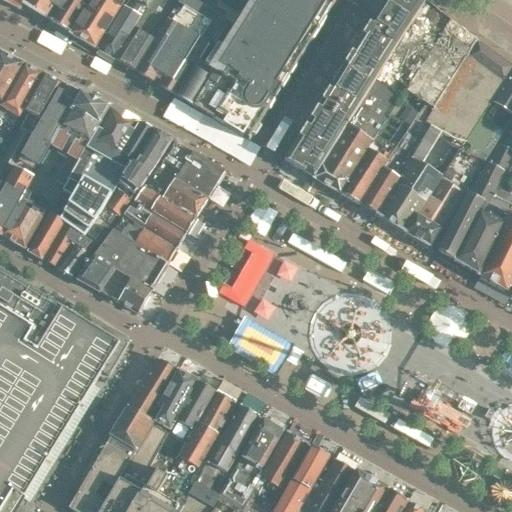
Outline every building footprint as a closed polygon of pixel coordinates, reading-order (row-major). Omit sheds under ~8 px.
[(24,5),(27,0),(0,0),(3,1),(3,2),(5,3),(5,2),(20,10),(21,10),(24,5)] [(27,0),(24,5),(71,34),(92,0),(27,0)] [(92,0),(71,34),(71,35),(74,37),(74,35),(93,47),(95,49),(125,0),(92,0)] [(125,0),(95,49),(100,51),(114,59),(116,61),(153,0),(125,0)] [(153,0),(116,61),(136,72),(138,73),(183,0),(153,0)] [(197,0),(183,0),(138,73),(142,76),(142,75),(148,78),(147,79),(149,80),(149,79),(156,83),(155,84),(156,84),(156,83),(164,88),(163,89),(164,89),(165,89),(171,92),(170,93),(171,94),(172,93),(176,95),(176,96),(177,96),(211,39),(224,19),(232,24),(239,13),(219,1),(213,10),(197,0)] [(212,40),(177,98),(194,108),(194,107),(215,120),(218,115),(226,120),(223,125),(243,138),(246,132),(252,136),(260,123),(269,109),(267,108),(272,100),(274,101),(276,98),(275,98),(288,77),(288,78),(290,75),(295,66),(295,67),(297,64),(297,63),(301,56),(302,57),(312,41),(311,40),(331,7),(332,8),(336,0),(253,0),(232,35),(231,36),(224,47),(215,41),(212,40)] [(423,0),(384,0),(284,161),(313,178),(375,79),(424,0),(423,0)] [(441,11),(424,0),(375,79),(402,97),(399,102),(419,114),(425,105),(409,95),(418,82),(402,71),(411,56),(435,72),(431,78),(439,83),(443,77),(470,95),(458,112),(445,104),(430,126),(460,144),(511,70),(511,65),(497,57),(498,55),(468,36),(470,33),(439,14),(441,11)] [(0,104),(1,102),(23,64),(0,51),(0,104)] [(0,106),(0,107),(0,146),(2,148),(23,111),(44,74),(24,64),(0,106)] [(511,114),(511,71),(492,102),(511,114)] [(21,129),(3,161),(12,165),(15,167),(62,84),(45,75),(24,111),(30,113),(21,129)] [(402,97),(375,79),(313,178),(341,194),(377,137),(390,116),(399,102),(402,97)] [(62,84),(15,167),(30,175),(36,163),(40,165),(51,145),(80,93),(62,84)] [(81,92),(52,145),(59,150),(57,152),(73,161),(70,167),(65,164),(56,180),(65,185),(111,107),(109,106),(108,106),(100,102),(100,101),(92,98),(91,98),(83,94),(83,93),(81,92)] [(399,102),(390,116),(400,122),(401,121),(411,128),(420,115),(419,114),(399,102)] [(111,107),(70,178),(109,199),(115,189),(118,184),(131,161),(136,164),(156,131),(111,107)] [(405,232),(414,217),(456,150),(437,139),(440,134),(431,128),(423,141),(377,215),(405,232)] [(118,184),(115,189),(118,191),(130,200),(131,200),(132,199),(154,169),(172,141),(173,140),(156,131),(157,131),(156,130),(156,131),(136,164),(135,165),(131,162),(118,184)] [(423,141),(408,132),(398,149),(361,206),(377,215),(423,141)] [(361,206),(398,149),(377,137),(341,194),(361,206)] [(174,145),(163,160),(149,181),(169,193),(174,187),(188,194),(191,190),(208,199),(225,171),(176,142),(174,145)] [(439,252),(438,253),(441,254),(451,260),(454,262),(481,211),(484,204),(487,206),(488,203),(511,155),(511,150),(503,146),(501,145),(500,147),(492,159),(492,160),(490,164),(489,164),(475,187),(469,196),(465,203),(464,202),(464,203),(439,252)] [(430,248),(482,165),(457,150),(406,233),(430,248)] [(15,167),(0,193),(0,234),(2,235),(25,248),(42,218),(21,206),(19,205),(19,203),(26,191),(27,190),(27,189),(33,177),(30,175),(15,167)] [(75,196),(62,218),(98,243),(116,215),(105,207),(109,199),(70,178),(64,190),(75,196)] [(145,187),(144,188),(196,219),(196,218),(208,199),(191,190),(188,194),(174,187),(169,193),(149,181),(145,187)] [(141,193),(132,206),(143,213),(145,209),(187,233),(196,219),(144,188),(141,193)] [(118,216),(130,200),(118,191),(106,207),(118,216)] [(481,211),(454,262),(478,275),(479,274),(505,224),(510,214),(488,203),(487,206),(484,204),(481,211)] [(178,248),(186,234),(187,233),(145,209),(143,213),(132,206),(130,208),(124,216),(178,248)] [(51,214),(29,252),(42,260),(64,222),(51,214)] [(505,224),(479,274),(481,276),(488,280),(488,279),(508,290),(511,281),(511,214),(510,214),(505,224)] [(166,267),(177,249),(178,248),(124,216),(112,233),(166,267)] [(64,222),(42,260),(61,271),(78,248),(88,255),(89,254),(96,245),(64,222)] [(98,252),(77,281),(117,303),(131,282),(150,293),(166,267),(112,233),(104,243),(98,252)] [(78,248),(61,271),(72,277),(88,255),(78,248)] [(0,511),(15,511),(102,372),(109,377),(129,343),(93,321),(91,325),(61,307),(0,269),(0,511)] [(150,293),(131,282),(117,303),(137,314),(150,293)] [(109,436),(111,437),(105,446),(133,462),(149,436),(166,407),(161,404),(181,373),(156,360),(109,436)] [(197,382),(181,373),(161,404),(166,407),(149,436),(164,445),(201,384),(197,382)] [(215,393),(215,392),(201,384),(164,445),(151,467),(168,478),(216,394),(215,393)] [(193,494),(185,488),(234,403),(216,394),(168,478),(159,493),(185,507),(192,496),(193,494)] [(261,418),(260,418),(260,419),(256,416),(256,415),(243,408),(193,494),(192,496),(214,509),(219,501),(233,476),(230,474),(261,418)] [(285,433),(266,421),(236,471),(248,477),(230,507),(238,511),(241,511),(264,470),(285,433)] [(264,470),(241,511),(272,511),(269,510),(281,489),(282,489),(288,478),(308,444),(289,434),(266,472),(264,470)] [(102,511),(182,511),(185,507),(159,493),(168,478),(151,467),(164,445),(149,436),(133,462),(102,511)] [(96,462),(92,469),(68,508),(69,509),(75,511),(102,511),(133,462),(105,446),(96,462)] [(301,511),(332,458),(314,449),(276,511),(301,511)] [(331,511),(355,471),(336,461),(306,511),(331,511)] [(358,474),(349,489),(335,511),(400,511),(407,501),(358,473),(358,474)] [(238,511),(230,507),(219,501),(214,509),(192,496),(185,507),(182,511),(238,511)] [(425,511),(426,511),(408,501),(401,511),(425,511)]
